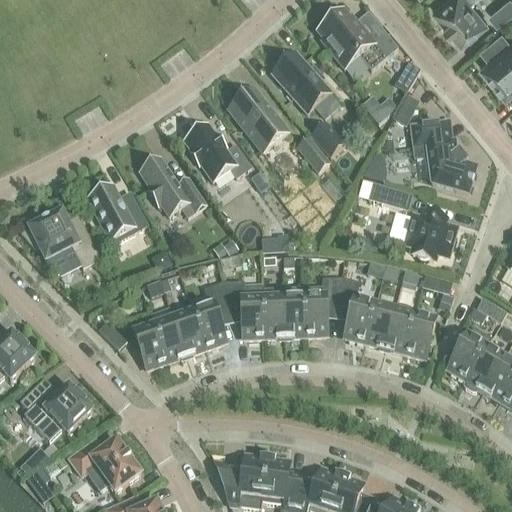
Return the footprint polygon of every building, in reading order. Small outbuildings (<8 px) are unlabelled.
[(476,0),(447,0),(433,12),(444,26),(443,26),(444,27),(445,27),(449,32),(449,33),(450,34),(450,33),(461,46),(487,25),(471,5),(476,0)] [(511,2),(510,0),(508,0),(499,8),(508,18),(511,14),(511,2)] [(348,23),(343,16),(319,35),(325,42),(321,45),(345,74),(360,61),(372,75),(398,53),(374,24),(363,33),(352,20),(348,23)] [(506,100),(511,95),(511,43),(510,45),(502,35),(481,52),(489,62),(480,69),(506,100)] [(296,57),(272,78),(308,118),(332,97),(321,85),(324,82),(314,71),(311,73),(296,57)] [(321,60),(318,63),(329,76),(333,73),(321,60)] [(398,89),(408,95),(421,74),(410,68),(398,89)] [(254,94),(229,114),(263,157),(289,137),(254,94)] [(407,100),(400,114),(411,120),(418,106),(407,100)] [(372,101),(363,109),(378,128),(397,112),(389,103),(380,110),(372,101)] [(418,182),(431,186),(432,187),(469,198),(477,170),(466,167),(469,165),(467,164),(466,165),(459,156),(460,156),(459,154),(457,156),(455,145),(443,146),(440,126),(411,130),(418,182)] [(327,127),(312,141),(330,162),(345,148),(327,127)] [(227,156),(208,129),(185,145),(192,155),(190,156),(200,170),(201,169),(214,186),(231,174),(237,182),(252,172),(236,150),(227,156)] [(290,143),(273,153),(286,174),(303,163),(290,143)] [(309,143),(298,152),(319,177),(329,168),(309,143)] [(376,158),(364,180),(383,186),(385,179),(383,162),(376,158)] [(145,174),(141,177),(152,194),(149,195),(159,210),(162,209),(170,221),(182,213),(188,222),(207,210),(189,183),(178,190),(161,164),(157,166),(156,164),(143,172),(145,174)] [(331,182),(322,189),(336,205),(345,198),(331,182)] [(374,188),(369,203),(408,214),(412,199),(374,188)] [(88,203),(111,245),(116,242),(118,246),(148,230),(132,201),(122,207),(113,190),(88,203)] [(425,263),(429,262),(434,264),(436,256),(448,260),(449,253),(453,250),(455,243),(454,239),(455,233),(444,229),(446,222),(425,216),(423,223),(415,221),(413,227),(410,230),(408,238),(409,241),(407,248),(415,250),(413,258),(418,259),(421,262),(425,263)] [(46,265),(61,281),(82,270),(83,273),(101,264),(78,220),(67,226),(62,217),(50,223),(49,221),(48,222),(49,223),(43,226),(42,225),(41,226),(42,227),(30,233),(21,238),(34,253),(39,251),(46,265)] [(278,243),(262,243),(262,257),(289,256),(288,239),(278,240),(278,243)] [(359,239),(355,250),(379,257),(382,246),(359,239)] [(232,244),(223,250),(229,259),(239,253),(232,244)] [(271,262),(263,262),(264,271),(276,270),(276,262),(271,262)] [(294,262),(283,262),(283,272),(294,272),(294,262)] [(386,270),(383,283),(397,286),(400,274),(386,270)] [(405,275),(403,285),(417,289),(419,279),(405,275)] [(449,299),(453,288),(426,281),(422,292),(449,299)] [(326,312),(339,312),(342,284),(324,285),(325,301),(304,301),(306,341),(327,340),(326,312)] [(345,342),(366,348),(376,309),(356,304),(360,289),(342,284),(339,312),(352,315),(345,342)] [(151,288),(146,290),(150,301),(164,297),(160,285),(151,288)] [(226,347),(217,320),(229,316),(224,288),(207,295),(212,309),(193,316),(206,354),(226,347)] [(243,292),(243,288),(224,288),(229,316),(243,316),(244,344),(265,343),(264,303),(263,291),(243,292)] [(304,301),(284,302),(285,342),(294,342),(306,341),(304,301)] [(277,343),(285,342),(284,302),(264,303),(265,343),(277,342),(277,343)] [(483,303),(477,314),(501,328),(507,318),(483,303)] [(377,351),(385,353),(395,314),(376,309),(366,348),(377,351)] [(415,319),(395,314),(385,353),(394,356),(394,355),(405,358),(415,319)] [(195,358),(206,354),(193,316),(174,323),(187,361),(195,358)] [(436,325),(415,319),(405,358),(426,364),(436,325)] [(179,363),(179,364),(187,361),(174,323),(155,329),(168,367),(179,363)] [(108,327),(99,335),(119,355),(127,347),(108,327)] [(147,374),(168,367),(155,329),(134,337),(147,374)] [(466,385),(487,351),(493,343),(474,332),(448,374),(466,385)] [(0,384),(4,380),(11,387),(36,362),(12,337),(1,347),(0,345),(0,384)] [(476,392),(483,396),(504,362),(487,351),(466,385),(476,391),(476,392)] [(491,401),(501,406),(511,387),(511,366),(504,362),(483,396),(491,401)] [(45,383),(20,407),(29,416),(25,420),(38,433),(50,445),(62,433),(68,440),(93,416),(69,390),(58,400),(53,395),(55,393),(45,383)] [(511,387),(501,406),(511,413),(511,387)] [(117,445),(103,455),(96,444),(70,463),(82,480),(87,477),(101,496),(109,490),(115,498),(141,479),(117,445)] [(216,467),(220,479),(231,510),(232,510),(240,511),(243,511),(261,511),(262,507),(269,458),(268,458),(267,462),(260,461),(246,459),(244,471),(216,467)] [(269,458),(262,507),(283,510),(282,511),(295,511),(301,490),(304,477),(289,475),(290,465),(275,463),(269,462),(269,458)] [(301,490),(295,511),(332,511),(345,476),(344,476),(343,480),(336,477),(336,478),(322,473),(319,482),(304,477),(301,490)] [(26,479),(20,474),(16,477),(21,482),(26,479)] [(39,474),(27,483),(35,495),(45,487),(47,486),(39,474)] [(345,476),(332,511),(365,511),(357,509),(364,488),(350,483),(351,482),(344,480),(345,476)] [(143,511),(141,511),(137,501),(113,511),(159,511),(157,506),(143,511)] [(371,511),(414,511),(416,509),(413,511),(412,511),(407,509),(394,502),(390,510),(376,502),(371,511)]
